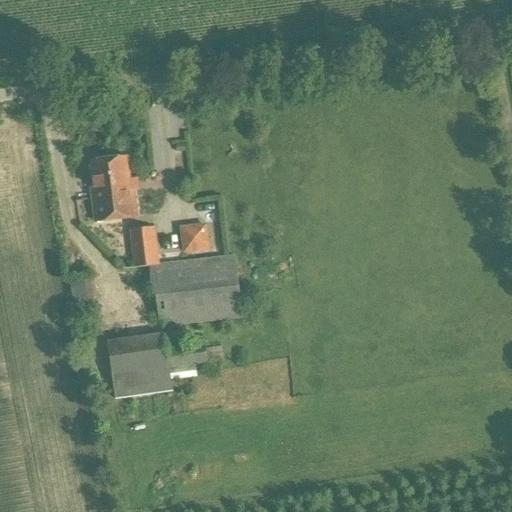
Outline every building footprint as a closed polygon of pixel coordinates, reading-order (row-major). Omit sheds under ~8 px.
[(185,144),(176,145),(176,153),(186,152),(185,144)] [(104,196),(90,198),(92,220),(135,215),(131,181),(128,181),(128,179),(126,180),(126,184),(115,186),(116,192),(103,193),(104,196)] [(183,255),(210,252),(206,224),(179,227),(183,255)] [(159,265),(155,228),(129,231),(133,269),(149,267),(152,296),(156,296),(159,328),(243,319),(236,256),(159,265)] [(76,324),(97,321),(90,276),(69,280),(76,324)] [(165,349),(163,334),(106,342),(115,400),(172,392),(169,370),(207,365),(207,366),(223,363),(221,347),(205,349),(205,344),(165,349)]
